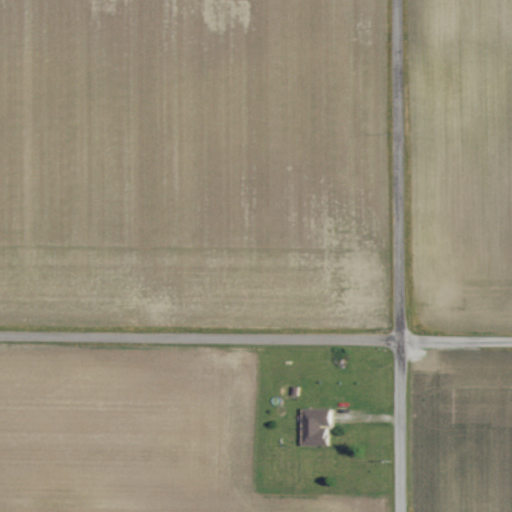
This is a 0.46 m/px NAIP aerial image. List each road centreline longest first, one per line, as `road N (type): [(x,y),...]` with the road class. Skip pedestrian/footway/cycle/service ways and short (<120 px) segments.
road 1 (residential): [(511,338),(0,331)]
road 2 (residential): [(404,511),(401,0)]
